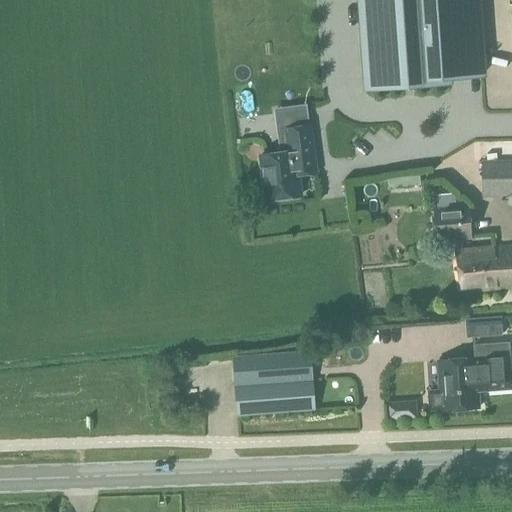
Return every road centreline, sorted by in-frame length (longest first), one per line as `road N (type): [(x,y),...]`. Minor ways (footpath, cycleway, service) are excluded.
road 1 (secondary): [(0,481),(511,462)]
road 2 (unknown): [(322,171),(458,150),(506,73)]
